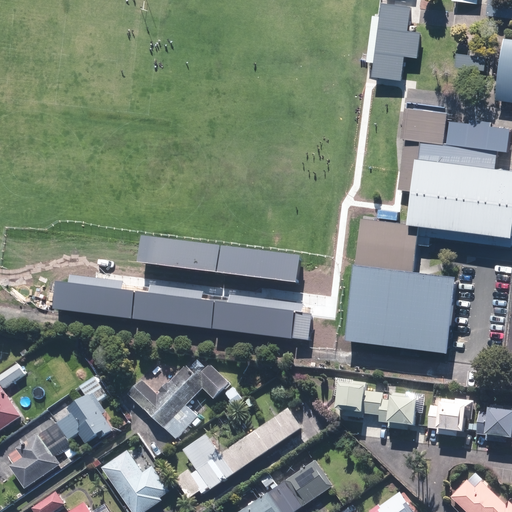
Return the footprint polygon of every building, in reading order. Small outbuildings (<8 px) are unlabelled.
[(511,9),(495,8),(496,6),(496,0),(487,0),(485,15),(508,18),(511,18),(511,9)] [(373,63),(371,77),(400,80),(400,78),(403,55),(416,56),(419,33),(417,33),(413,32),(407,31),(410,7),(380,3),(378,16),(372,16),(366,62),(368,62),(373,63)] [(511,39),(504,38),(502,38),(494,99),(511,101),(511,39)] [(485,57),(456,54),(454,67),(480,71),(484,71),(485,57)] [(404,108),(401,138),(404,140),(398,189),(403,190),(410,191),(406,225),(418,226),(416,244),(423,244),(428,245),(429,236),(511,246),(511,171),(495,169),(497,151),(506,152),(509,130),(489,127),(489,123),(470,121),(469,125),(445,122),(446,113),(404,108)] [(0,245),(55,252),(58,225),(0,218),(0,245)] [(406,225),(361,219),(355,266),(412,273),(416,244),(418,226),(406,225)] [(137,262),(140,234),(58,225),(55,252),(137,262)] [(137,262),(216,271),(220,245),(140,234),(137,262)] [(225,273),(296,282),(299,256),(220,245),(216,271),(225,273)] [(299,256),(296,282),(299,283),(302,283),(312,285),(316,258),(299,256)] [(0,273),(37,279),(38,270),(0,265),(0,273)] [(355,266),(353,266),(344,341),(446,353),(455,277),(419,273),(412,273),(355,266)] [(299,283),(225,273),(224,282),(298,291),(299,288),(299,283)] [(0,301),(52,308),(55,281),(0,274),(0,301)] [(122,286),(123,281),(69,274),(69,277),(69,278),(68,282),(122,290),(122,286)] [(132,317),(135,291),(122,290),(68,282),(55,281),(52,308),(132,317)] [(202,296),(203,291),(149,284),(149,289),(148,293),(201,300),(202,296)] [(210,329),(214,301),(201,300),(148,293),(135,291),(132,317),(210,329)] [(228,299),(228,303),(295,311),(302,312),(302,309),(303,304),(229,294),(228,299)] [(292,339),(295,311),(228,303),(214,301),(210,329),(292,339)] [(311,317),(312,314),(303,312),(302,312),(295,311),(292,339),(309,340),(311,317)] [(145,380),(131,395),(166,428),(205,387),(216,399),(232,383),(213,364),(202,376),(189,364),(160,394),(145,380)] [(20,365),(0,377),(0,379),(5,388),(26,375),(20,365)] [(349,384),(338,382),(334,408),(380,415),(382,399),(383,393),(364,390),(365,383),(350,380),(349,384)] [(0,432),(23,417),(1,385),(0,386),(0,432)] [(243,398),(235,387),(225,395),(233,406),(243,398)] [(12,467),(28,489),(64,464),(54,450),(81,433),(89,447),(118,429),(96,393),(67,410),(71,416),(42,434),(42,432),(19,448),(25,457),(12,467)] [(391,394),(391,400),(382,399),(380,415),(380,419),(415,424),(418,398),(391,394)] [(430,426),(439,428),(439,429),(469,432),(473,402),(443,399),(442,406),(432,405),(430,426)] [(504,411),(491,409),(490,414),(480,412),(477,433),(487,435),(511,438),(511,406),(504,406),(504,411)] [(192,499),(203,491),(205,494),(306,427),(293,408),(223,454),(210,435),(187,451),(199,470),(194,474),(191,470),(178,479),(192,499)] [(130,450),(104,468),(134,511),(149,511),(175,495),(155,466),(145,472),(130,450)] [(319,461),(240,511),(297,511),(336,487),(319,461)] [(468,511),(511,511),(511,503),(509,500),(505,504),(474,473),(452,496),(468,511)] [(57,492),(34,508),(36,511),(55,511),(66,505),(57,492)] [(417,511),(403,493),(383,508),(382,506),(372,511),(417,511)] [(95,511),(88,500),(68,511),(95,511)]
